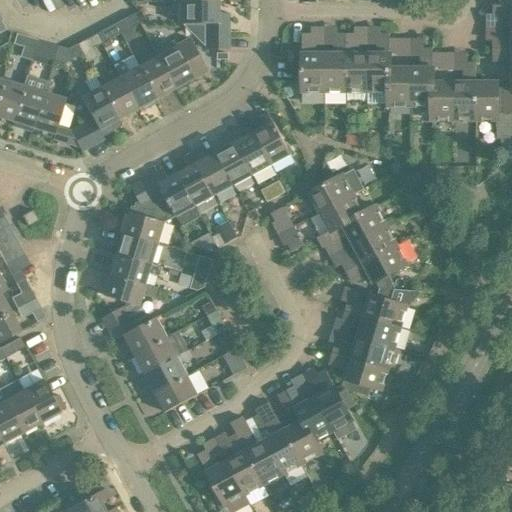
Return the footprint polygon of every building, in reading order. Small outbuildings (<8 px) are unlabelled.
[(204,23),(204,36),(227,36),(228,13),(217,13),(217,1),(180,1),(180,23),(204,23)] [(511,4),(493,4),(493,15),(511,15),(511,4)] [(130,27),(139,22),(134,13),(125,17),(130,27)] [(115,23),(106,28),(111,37),(120,33),(115,23)] [(26,36),(16,33),(12,43),(22,46),(26,36)] [(101,42),(96,33),(87,38),(92,47),(101,42)] [(324,91),(324,52),(312,52),(312,33),(301,33),(301,77),(298,77),(298,87),(302,87),(302,91),(324,91)] [(324,91),(346,91),(346,33),(335,33),(336,52),(324,52),(324,91)] [(346,91),(367,91),(367,52),(355,52),(355,33),(346,33),(346,91)] [(367,91),(388,91),(389,91),(389,67),(391,67),(391,52),(389,52),(389,37),(389,33),(379,33),(379,52),(367,52),(367,91)] [(227,48),(227,36),(204,36),(204,48),(227,48)] [(389,52),(391,52),(399,52),(399,37),(389,37),(389,52)] [(511,38),(492,39),(492,49),(511,48),(511,38)] [(57,45),(36,39),(30,60),(51,66),(57,45)] [(207,71),(189,39),(176,46),(173,40),(153,51),(156,56),(157,56),(174,88),(207,71)] [(82,53),(77,43),(67,48),(72,58),(82,53)] [(422,67),(411,67),(410,105),(430,105),(432,105),(432,82),(433,82),(433,67),(432,67),(433,52),(432,48),(422,48),(422,67)] [(511,48),(492,49),(492,58),(511,57),(511,48)] [(432,67),(433,67),(442,67),(442,52),(433,52),(432,67)] [(157,56),(156,56),(138,66),(155,98),(174,88),(157,56)] [(119,76),(136,108),(138,107),(139,111),(151,105),(149,101),(155,98),(138,66),(127,71),(122,61),(113,66),(118,76),(119,76)] [(466,81),(454,82),(454,121),(475,121),(475,82),(475,62),(466,62),(466,81)] [(410,105),(411,67),(391,67),(389,67),(389,91),(388,91),(388,105),(410,105)] [(118,76),(100,86),(117,118),(136,108),(119,76),(118,76)] [(22,86),(1,80),(0,83),(0,118),(11,121),(22,86)] [(100,86),(89,91),(85,81),(74,86),(80,96),(79,96),(91,119),(80,125),(91,145),(103,138),(101,135),(120,125),(117,118),(100,86)] [(454,121),(454,82),(433,82),(432,82),(432,105),(430,105),(430,121),(454,121)] [(511,100),(504,100),(504,87),(498,87),(498,82),(475,82),(475,121),(497,120),(498,139),(502,139),(502,150),(511,149),(511,100)] [(43,92),(22,86),(11,121),(32,128),(43,92)] [(52,139),(77,147),(79,151),(91,145),(80,125),(70,130),(56,126),(64,99),(43,92),(32,128),(53,134),(52,139)] [(263,126),(252,132),(270,165),(291,154),(268,111),(258,117),(263,126)] [(252,175),(270,165),(252,132),(243,137),(238,128),(229,132),(252,175)] [(225,147),(215,152),(233,185),(252,175),(229,132),(220,137),(225,147)] [(458,162),(477,161),(476,132),(456,133),(458,162)] [(346,143),(362,146),(363,138),(348,135),(346,143)] [(200,148),(191,153),(214,195),(233,185),(215,152),(205,158),(200,148)] [(187,167),(177,173),(195,206),(214,195),(191,153),(182,158),(187,167)] [(161,169),(141,180),(153,201),(164,195),(175,216),(195,206),(177,173),(167,178),(161,169)] [(320,212),(353,194),(343,175),(309,193),(320,212)] [(134,203),(132,212),(129,211),(122,233),(158,243),(164,223),(175,216),(164,195),(153,201),(141,180),(130,186),(138,201),(134,203)] [(320,212),(329,231),(342,224),(363,213),(363,212),(353,194),(320,212)] [(386,225),(376,205),(363,212),(363,213),(342,224),(329,231),(334,240),(347,233),(352,243),(386,225)] [(283,206),(270,213),(275,222),(288,215),(283,206)] [(37,220),(31,209),(20,215),(26,226),(37,220)] [(237,237),(228,221),(217,227),(226,243),(237,237)] [(341,263),(345,272),(396,244),(386,225),(352,243),(358,254),(341,263)] [(0,242),(14,235),(9,226),(0,230),(0,242)] [(321,247),(334,240),(329,231),(316,238),(321,247)] [(122,233),(116,253),(152,263),(158,243),(122,233)] [(0,254),(19,244),(14,235),(0,242),(0,254)] [(214,250),(218,248),(211,235),(190,246),(214,253),(214,250)] [(299,236),(285,243),(290,252),(303,244),(299,236)] [(375,281),(379,288),(396,289),(389,274),(407,264),(396,244),(345,272),(350,281),(368,271),(373,282),(375,281)] [(146,284),(149,273),(159,276),(162,268),(151,265),(152,263),(116,253),(110,274),(146,284)] [(210,269),(213,259),(202,256),(199,266),(210,269)] [(15,283),(24,278),(20,269),(11,274),(15,283)] [(139,306),(143,294),(155,298),(158,287),(146,284),(110,274),(104,296),(139,306)] [(205,286),(207,280),(193,276),(190,288),(197,290),(205,286)] [(24,278),(15,283),(20,292),(29,287),(24,278)] [(347,301),(345,310),(400,327),(406,306),(409,306),(423,292),(396,289),(379,288),(377,297),(370,295),(367,307),(347,301)] [(0,316),(9,312),(0,294),(0,316)] [(217,310),(212,301),(202,306),(207,315),(217,310)] [(102,318),(108,329),(129,318),(123,306),(102,318)] [(46,318),(41,308),(31,313),(36,323),(46,318)] [(361,325),(357,337),(394,348),(400,327),(345,310),(342,320),(361,325)] [(9,312),(0,316),(0,341),(20,331),(9,312)] [(123,336),(133,355),(167,337),(156,317),(135,328),(129,318),(108,329),(114,340),(123,336)] [(222,320),(212,325),(217,334),(227,329),(222,320)] [(0,348),(4,357),(15,351),(24,346),(19,337),(10,342),(0,346),(0,348)] [(133,355),(143,374),(177,356),(167,337),(133,355)] [(335,343),(332,352),(388,368),(394,348),(357,337),(354,348),(335,343)] [(227,353),(237,348),(233,339),(222,344),(227,353)] [(227,353),(223,355),(233,375),(248,368),(237,348),(227,353)] [(381,389),(388,368),(332,352),(329,361),(348,367),(345,378),(381,389)] [(143,374),(154,393),(187,375),(177,356),(143,374)] [(325,392),(314,397),(332,431),(333,431),(337,440),(357,430),(325,369),(315,374),(325,392)] [(187,375),(154,393),(164,413),(198,394),(187,375)] [(0,393),(3,400),(21,433),(40,423),(22,390),(17,379),(0,387),(0,393)] [(41,379),(22,390),(40,423),(59,413),(58,411),(64,408),(56,395),(51,397),(41,379)] [(313,441),(332,431),(314,397),(304,403),(295,385),(286,390),(293,403),(292,404),(301,421),(303,420),(313,441)] [(293,403),(286,390),(277,395),(284,408),(292,404),(293,403)] [(0,440),(1,444),(21,433),(3,400),(0,401),(0,440)] [(256,409),(271,437),(264,440),(282,474),(302,464),(284,430),(269,402),(256,409)] [(263,485),(265,484),(269,492),(274,493),(282,489),(284,484),(279,476),(282,474),(264,440),(254,446),(250,438),(254,436),(243,415),(230,423),(236,433),(263,485)] [(320,454),(313,441),(303,420),(301,421),(284,430),(302,464),(320,454)] [(226,461),(244,495),(263,485),(236,433),(227,438),(236,456),(226,461)] [(244,495),(226,461),(216,467),(207,450),(197,455),(216,491),(215,495),(215,500),(221,511),(222,511),(233,511),(249,504),(244,495)] [(62,511),(61,511),(104,511),(99,502),(109,497),(104,488),(62,511)] [(296,501),(302,511),(307,511),(319,506),(312,493),(296,501)]
